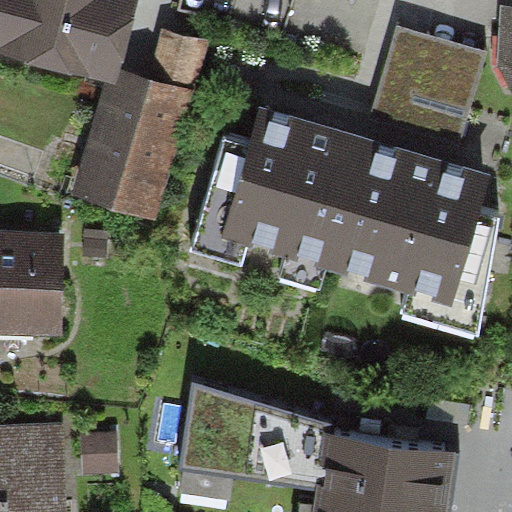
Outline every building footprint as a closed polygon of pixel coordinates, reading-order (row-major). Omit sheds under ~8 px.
[(0,0),(0,37),(107,65),(115,68),(119,55),(133,0),(0,0)] [(157,212),(212,33),(160,17),(146,64),(119,55),(115,68),(107,65),(69,185),(157,212)] [(378,100),(464,129),(493,46),(407,17),(378,100)] [(400,297),(471,318),(507,198),(481,190),(492,152),(258,82),(245,125),(229,121),(196,228),(242,242),(247,226),(288,238),(282,259),(321,271),(327,251),(407,275),(400,297)] [(70,235),(0,232),(0,332),(67,335),(70,235)] [(320,412),(199,373),(189,447),(313,468),(320,412)] [(437,511),(448,438),(327,421),(313,511),(437,511)] [(122,465),(121,423),(87,423),(87,466),(122,465)] [(63,511),(60,426),(0,428),(0,511),(63,511)]
